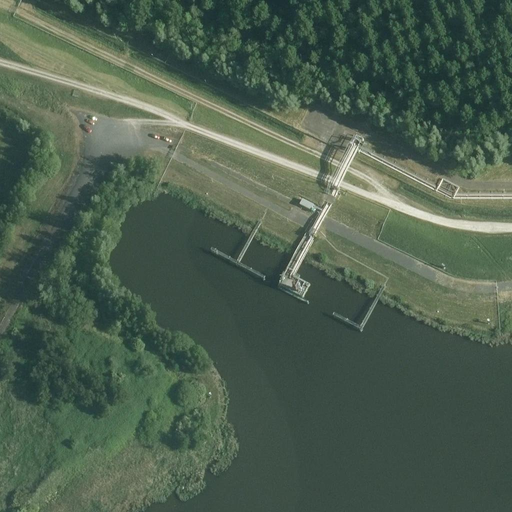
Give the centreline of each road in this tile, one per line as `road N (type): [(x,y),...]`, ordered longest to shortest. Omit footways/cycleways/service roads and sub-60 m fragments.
road 1 (unclassified): [(122,113),(470,233),(511,231)]
road 2 (unknown): [(511,195),(461,183),(340,126)]
road 3 (track): [(0,56),(122,113)]
